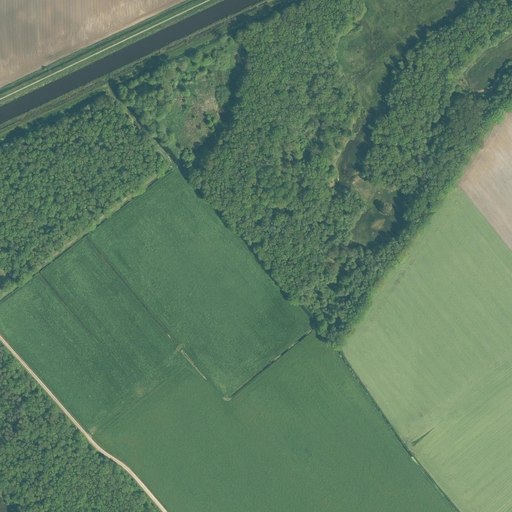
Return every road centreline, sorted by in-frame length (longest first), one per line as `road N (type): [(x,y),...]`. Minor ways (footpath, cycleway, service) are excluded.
road 1 (track): [(163,511),(0,337)]
road 2 (track): [(278,0),(101,83)]
